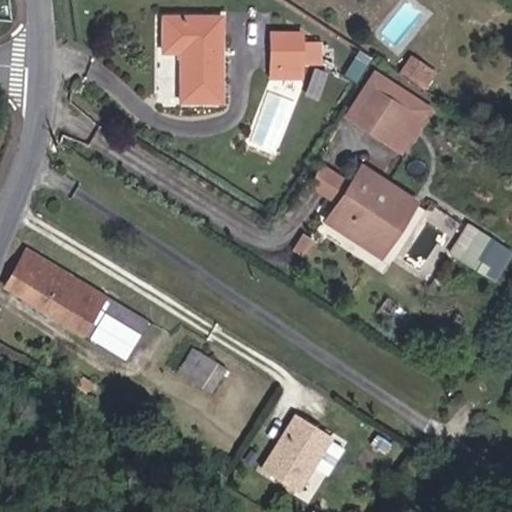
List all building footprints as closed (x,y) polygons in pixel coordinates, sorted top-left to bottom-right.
[(189,96),(228,96),(229,10),(171,10),(171,40),(188,41),(189,96)] [(304,25),(272,28),(276,61),(308,57),(308,54),(328,52),(325,29),(305,32),(304,25)] [(394,63),(420,80),(430,63),(404,47),(394,63)] [(276,61),(278,73),(310,69),(308,57),(276,61)] [(399,142),(424,104),(368,68),(343,105),(355,113),(374,87),(404,104),(385,132),(399,142)] [(355,113),(385,132),(404,104),(374,87),(355,113)] [(320,216),(374,251),(413,191),(361,156),(347,175),(328,163),(316,182),(334,194),(320,216)] [(455,255),(476,268),(496,237),(475,224),(455,255)] [(476,268),(493,277),(511,248),(511,247),(496,237),(476,268)] [(0,290),(61,326),(84,287),(6,241),(0,250),(0,290)] [(61,326),(104,353),(130,315),(84,287),(61,326)] [(185,347),(172,368),(194,381),(206,360),(185,347)] [(318,422),(283,401),(250,457),(286,478),(318,422)] [(334,430),(300,494),(315,502),(349,438),(334,430)]
